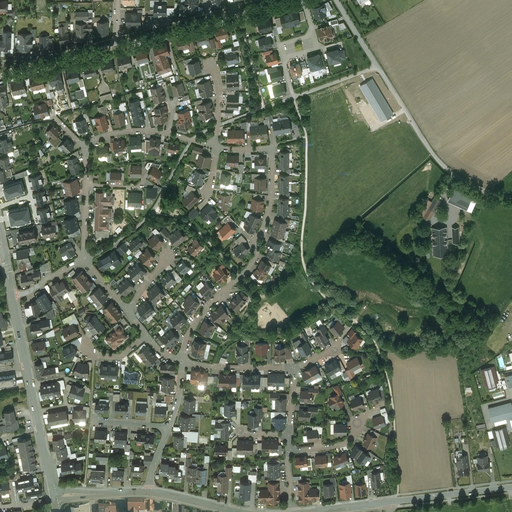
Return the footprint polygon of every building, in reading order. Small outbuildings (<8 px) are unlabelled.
[(185,5),(181,4),(180,12),(188,13),(188,11),(193,12),(194,10),(197,11),(198,6),(185,5)] [(158,5),(154,5),(154,16),(166,16),(166,8),(166,5),(162,5),(158,5)] [(323,5),(313,8),(316,18),(326,15),(323,5)] [(174,8),(166,8),(166,16),(166,17),(173,17),(174,8)] [(297,11),(289,14),(292,25),(296,23),(296,22),(299,21),(297,12),(297,11)] [(303,11),(297,12),(299,21),(306,19),(303,11)] [(136,13),(133,13),(133,14),(126,14),(127,26),(141,26),(141,14),(136,14),(136,13)] [(289,14),(281,16),(281,17),(283,26),(287,25),(287,26),(292,25),(289,14)] [(281,17),(275,19),(276,25),(277,27),(283,26),(281,17)] [(270,19),(258,22),(260,32),(272,29),(272,26),(270,19)] [(108,34),(108,22),(100,22),(98,22),(98,35),(108,34)] [(67,23),(59,24),(59,26),(64,26),(65,34),(68,34),(67,23)] [(86,23),(76,24),(76,40),(87,40),(87,30),(87,23),(86,23)] [(65,34),(64,26),(59,26),(60,35),(59,35),(60,43),(70,42),(69,33),(68,34),(65,34)] [(329,36),(333,35),(331,26),(327,27),(326,26),(322,27),(322,28),(318,29),(321,40),(325,39),(325,40),(330,38),(329,36)] [(226,27),(215,30),(218,39),(228,37),(226,27)] [(11,32),(4,32),(3,35),(4,35),(4,41),(0,40),(0,43),(0,44),(0,45),(1,45),(0,48),(0,50),(6,52),(8,52),(8,53),(13,53),(13,50),(10,50),(11,33),(11,32)] [(204,33),(197,35),(198,42),(198,43),(198,45),(200,46),(201,45),(202,44),(209,42),(207,35),(206,35),(204,34),(204,33)] [(31,34),(19,34),(19,40),(19,44),(19,45),(20,50),(32,50),(32,43),(33,43),(33,40),(32,40),(32,38),(31,34)] [(267,37),(259,39),(262,48),(264,48),(268,47),(272,46),(270,39),(270,36),(267,37)] [(187,38),(177,41),(179,49),(181,49),(182,50),(183,49),(184,48),(189,47),(188,43),(187,38)] [(49,47),(49,42),(48,42),(40,43),(40,51),(49,51),(49,47)] [(166,44),(154,48),(157,58),(156,58),(158,64),(161,63),(161,64),(168,61),(166,55),(169,54),(166,44)] [(340,60),(338,51),(337,49),(327,52),(330,63),(340,60)] [(344,50),(338,51),(340,60),(346,58),(344,50)] [(146,51),(140,53),(139,52),(136,53),(137,57),(139,63),(139,62),(143,61),(144,62),(149,61),(146,51)] [(233,52),(225,54),(227,59),(226,60),(226,61),(228,62),(228,63),(233,61),(234,63),(238,61),(236,52),(236,51),(233,52)] [(277,53),(267,56),(269,65),(279,62),(277,53)] [(319,54),(308,57),(311,69),(312,69),(312,71),(325,67),(321,54),(320,55),(319,54)] [(127,56),(117,59),(120,69),(132,65),(131,63),(129,55),(127,56)] [(111,59),(100,62),(103,71),(108,70),(108,71),(114,70),(111,59)] [(168,61),(161,64),(161,63),(158,64),(156,64),(159,73),(160,74),(161,74),(171,70),(168,61)] [(193,63),(188,64),(190,69),(191,70),(192,73),(201,71),(198,61),(193,63)] [(299,63),(290,66),(292,75),(302,73),(299,63)] [(95,64),(84,67),(86,76),(91,74),(92,76),(97,74),(95,64)] [(77,69),(66,71),(68,83),(78,80),(78,79),(80,79),(77,69)] [(280,69),(270,72),(273,81),(283,78),(280,69)] [(59,73),(49,75),(50,78),(51,85),(52,86),(56,85),(57,86),(57,85),(57,83),(61,82),(60,78),(61,78),(59,73)] [(159,73),(155,74),(157,79),(158,83),(160,83),(164,82),(161,74),(160,74),(159,73)] [(42,76),(36,77),(39,89),(45,87),(44,84),(45,84),(44,81),(42,76)] [(30,79),(31,85),(31,88),(32,88),(33,90),(39,89),(36,77),(30,79)] [(23,80),(17,82),(20,93),(26,92),(26,89),(26,86),(25,86),(24,80),(23,80)] [(204,82),(198,84),(201,95),(204,94),(204,95),(212,93),(211,88),(210,85),(209,81),(204,82)] [(11,83),(13,89),(12,89),(13,92),(14,95),(20,93),(17,82),(11,83)] [(181,83),(173,85),(174,89),(173,91),(173,92),(175,93),(175,95),(184,93),(181,83)] [(283,84),(273,87),(275,96),(286,93),(283,84)] [(161,86),(151,89),(153,95),(163,93),(162,87),(161,86)] [(163,93),(153,95),(154,102),(157,101),(165,99),(163,93)] [(6,95),(0,95),(0,106),(8,105),(6,95)] [(137,100),(129,102),(132,113),(141,110),(140,110),(139,109),(137,102),(137,100)] [(144,100),(137,102),(139,109),(146,107),(144,100)] [(125,102),(118,103),(120,111),(127,110),(125,102)] [(203,104),(200,105),(202,111),(202,112),(210,110),(212,109),(211,102),(203,104)] [(42,104),(39,104),(39,105),(34,106),(35,109),(34,109),(35,112),(48,109),(47,106),(46,103),(45,103),(42,104)] [(106,106),(98,108),(101,117),(104,116),(103,114),(108,113),(106,106)] [(159,108),(155,109),(156,116),(165,113),(165,114),(167,113),(165,106),(159,108)] [(48,109),(35,112),(36,115),(37,115),(37,118),(42,117),(45,116),(49,115),(48,109)] [(141,110),(132,113),(135,123),(139,122),(140,123),(144,122),(141,110)] [(210,110),(202,112),(202,111),(199,112),(201,119),(211,116),(210,110)] [(189,111),(178,113),(180,120),(189,118),(191,118),(189,111)] [(122,112),(114,114),(116,124),(119,123),(121,124),(125,123),(122,112)] [(165,113),(156,116),(155,116),(156,123),(161,122),(167,120),(165,114),(165,113)] [(101,117),(95,118),(97,124),(96,125),(97,127),(98,128),(99,130),(108,127),(105,115),(104,116),(101,117)] [(189,118),(180,120),(178,120),(180,127),(191,125),(189,118)] [(85,119),(76,122),(77,124),(74,125),(75,131),(79,130),(79,132),(88,129),(86,122),(85,119)] [(289,120),(281,121),(283,132),(291,131),(289,120)] [(281,121),(273,122),(275,133),(283,132),(281,121)] [(264,125),(258,126),(260,138),(267,137),(266,128),(266,125),(264,125)] [(56,126),(53,126),(48,131),(51,134),(50,135),(52,137),(54,138),(57,136),(61,131),(56,126)] [(251,127),(250,127),(251,130),(252,139),(260,138),(258,126),(251,127)] [(0,133),(1,139),(6,138),(10,137),(12,137),(12,133),(10,133),(9,130),(0,133)] [(241,130),(235,130),(235,142),(237,142),(237,143),(242,143),(242,142),(243,141),(243,130),(241,130)] [(54,138),(52,137),(49,141),(53,145),(59,138),(57,136),(54,138)] [(1,139),(0,139),(0,150),(12,148),(11,141),(7,142),(6,138),(1,139)] [(59,138),(53,145),(55,147),(62,141),(59,138)] [(140,138),(130,139),(131,148),(141,147),(141,142),(140,138)] [(160,140),(151,138),(150,140),(149,149),(150,149),(151,150),(154,151),(155,150),(155,148),(159,149),(160,140)] [(67,139),(61,145),(64,149),(64,150),(66,152),(67,152),(74,146),(71,144),(72,144),(70,141),(69,142),(67,139)] [(124,140),(114,142),(114,143),(115,146),(114,146),(115,150),(115,152),(119,152),(121,152),(123,149),(125,149),(124,140)] [(180,144),(170,142),(170,143),(168,149),(168,152),(174,153),(175,151),(177,152),(178,148),(179,148),(180,144)] [(107,146),(97,148),(98,150),(97,151),(97,155),(98,156),(107,155),(109,155),(108,154),(107,146)] [(203,149),(194,146),(193,152),(201,154),(203,149)] [(78,150),(70,155),(71,159),(76,157),(76,158),(79,157),(78,150)] [(283,152),(280,152),(280,160),(288,160),(288,152),(283,152)] [(201,154),(200,158),(199,159),(197,164),(207,167),(210,157),(201,154)] [(234,156),(228,156),(227,165),(231,165),(232,165),(233,165),(234,165),(238,165),(238,157),(234,157),(234,156)] [(9,157),(0,158),(0,159),(2,169),(7,168),(11,167),(9,157)] [(71,159),(68,159),(72,173),(79,171),(76,158),(76,157),(71,159)] [(259,158),(255,158),(255,159),(255,168),(258,168),(262,168),(265,168),(265,164),(265,163),(265,158),(259,158)] [(288,160),(280,160),(280,169),(288,169),(288,160)] [(141,166),(131,166),(131,176),(140,176),(141,166)] [(158,170),(153,167),(152,169),(148,176),(156,181),(162,172),(158,170)] [(2,169),(0,169),(0,176),(1,180),(5,179),(9,178),(9,176),(7,168),(2,169)] [(26,170),(15,174),(17,179),(28,175),(26,170)] [(197,171),(196,170),(195,174),(192,173),(191,176),(194,177),(193,180),(195,181),(196,184),(198,183),(202,184),(202,181),(203,178),(205,177),(204,176),(205,173),(203,173),(197,171)] [(121,173),(111,172),(110,181),(121,182),(121,180),(121,173)] [(227,174),(222,173),(222,176),(221,176),(221,179),(221,183),(229,184),(231,175),(227,174)] [(41,175),(29,178),(32,188),(44,186),(41,175)] [(288,175),(280,175),(280,184),(288,184),(288,175)] [(260,178),(255,178),(255,179),(255,189),(265,189),(265,184),(264,183),(264,179),(260,178)] [(69,181),(64,182),(65,188),(79,185),(78,184),(77,184),(76,179),(69,181)] [(21,181),(4,186),(8,197),(25,192),(21,181)] [(288,184),(280,184),(280,192),(288,192),(288,184)] [(79,185),(65,188),(67,194),(72,193),(79,192),(78,187),(79,187),(79,185)] [(196,189),(188,185),(186,189),(190,193),(190,194),(193,192),(194,193),(196,189)] [(153,189),(147,189),(147,202),(152,202),(152,198),(154,198),(157,192),(157,190),(157,189),(153,189)] [(471,198),(453,190),(448,201),(466,209),(471,198)] [(45,191),(33,194),(36,205),(47,203),(45,191)] [(104,192),(96,192),(95,202),(93,202),(93,205),(95,205),(95,223),(97,223),(97,230),(103,230),(106,230),(109,230),(109,227),(110,226),(109,224),(109,223),(109,221),(105,221),(106,217),(109,217),(111,217),(111,215),(113,213),(111,212),(111,210),(112,210),(112,209),(108,209),(108,205),(111,205),(114,205),(114,202),(115,201),(114,199),(114,198),(114,197),(112,197),(112,193),(106,193),(106,196),(104,196),(104,192)] [(193,192),(190,194),(190,193),(183,200),(187,204),(188,203),(191,206),(199,199),(194,193),(193,192)] [(220,194),(218,204),(219,204),(219,205),(219,206),(220,207),(221,207),(222,208),(227,209),(228,201),(231,196),(229,195),(224,195),(220,194)] [(431,202),(423,216),(429,220),(440,201),(434,197),(431,202)] [(288,198),(280,198),(279,207),(288,207),(288,198)] [(253,199),(252,204),(252,208),(253,209),(255,210),(256,209),(262,210),(264,201),(261,200),(253,199)] [(427,199),(418,214),(423,216),(431,202),(427,199)] [(65,202),(66,208),(76,206),(75,200),(70,201),(65,202)] [(209,205),(205,209),(200,214),(206,219),(207,218),(209,219),(210,219),(211,218),(213,220),(218,215),(214,212),(214,211),(215,210),(209,205)] [(76,206),(66,208),(68,214),(78,212),(76,206)] [(28,207),(9,211),(12,225),(17,224),(17,225),(26,223),(26,222),(31,221),(28,207)] [(279,207),(278,207),(278,214),(284,214),(284,215),(289,215),(289,207),(288,207),(279,207)] [(50,208),(37,211),(40,221),(52,219),(50,208)] [(195,208),(188,214),(193,218),(199,212),(195,208)] [(458,217),(442,211),(440,217),(456,223),(456,222),(463,224),(464,220),(458,217)] [(234,221),(228,215),(225,217),(222,220),(226,224),(228,222),(230,225),(234,221)] [(252,215),(250,215),(249,216),(247,217),(246,220),(257,225),(260,218),(258,217),(256,216),(252,215)] [(78,216),(67,218),(68,224),(79,222),(78,216)] [(423,216),(421,219),(418,217),(417,218),(417,217),(415,220),(420,223),(420,224),(421,225),(422,225),(424,227),(429,220),(423,216)] [(257,225),(246,220),(244,223),(245,225),(244,227),(246,228),(249,230),(252,231),(254,232),(257,225)] [(280,221),(275,220),(273,227),(285,230),(286,223),(280,221)] [(79,222),(68,224),(70,231),(72,231),(80,229),(79,222)] [(226,224),(219,230),(220,231),(219,232),(221,235),(222,234),(227,238),(235,230),(230,225),(228,222),(226,224)] [(54,225),(50,226),(48,226),(50,236),(50,237),(56,236),(54,225)] [(46,227),(42,227),(44,237),(46,236),(46,237),(50,236),(48,226),(46,226),(46,227)] [(285,230),(273,227),(271,234),(278,236),(283,237),(283,236),(285,230)] [(159,232),(155,228),(152,231),(155,235),(156,234),(159,237),(162,235),(159,232)] [(163,228),(159,232),(162,235),(165,238),(167,236),(168,237),(169,237),(169,236),(170,235),(163,228)] [(446,228),(432,228),(433,242),(446,241),(446,237),(446,228)] [(80,229),(72,231),(73,234),(71,234),(72,237),(82,234),(81,229),(80,229)] [(34,230),(19,233),(19,236),(18,236),(20,243),(37,240),(36,233),(35,233),(34,230)] [(176,232),(173,234),(172,233),(170,235),(169,236),(169,237),(176,245),(182,241),(188,237),(184,232),(182,234),(179,230),(176,232)] [(159,237),(156,234),(155,235),(153,237),(153,238),(150,242),(157,249),(160,247),(159,246),(163,242),(159,237)] [(241,235),(236,240),(241,244),(242,243),(243,244),(247,241),(241,235)] [(72,237),(67,238),(69,242),(70,242),(72,245),(76,243),(72,237)] [(138,238),(134,241),(134,240),(131,243),(132,243),(130,245),(134,250),(135,251),(138,248),(143,243),(138,238)] [(196,239),(193,242),(194,243),(188,249),(193,254),(196,251),(197,253),(203,247),(196,239)] [(280,244),(270,240),(267,248),(270,249),(278,251),(280,244)] [(446,241),(433,242),(433,247),(434,255),(447,254),(447,247),(446,242),(446,241)] [(69,242),(60,249),(64,255),(66,253),(69,257),(75,253),(72,249),(71,246),(72,246),(72,245),(70,242),(69,242)] [(128,248),(124,243),(117,249),(122,254),(128,248)] [(241,244),(237,248),(236,247),(234,249),(235,250),(234,251),(241,258),(247,251),(246,248),(243,244),(242,243),(241,244)] [(30,249),(16,252),(17,258),(28,256),(28,253),(30,253),(30,249)] [(143,253),(140,256),(148,264),(150,262),(151,263),(154,260),(153,259),(155,257),(147,249),(143,253)] [(278,251),(270,249),(269,252),(269,254),(268,257),(278,260),(281,252),(278,251)] [(115,251),(97,262),(102,270),(109,265),(113,263),(115,266),(123,261),(121,257),(119,259),(115,251)] [(28,256),(17,258),(20,269),(27,267),(26,262),(29,262),(28,256)] [(185,263),(183,260),(177,266),(178,266),(178,270),(181,270),(184,273),(186,271),(187,272),(190,268),(185,263)] [(265,262),(262,261),(258,267),(267,272),(267,273),(269,270),(269,269),(271,266),(265,262)] [(49,262),(40,266),(41,273),(51,270),(49,262)] [(145,272),(137,263),(133,267),(141,276),(145,272)] [(229,271),(223,264),(220,267),(226,273),(229,271)] [(141,276),(133,267),(128,271),(136,280),(141,276)] [(220,267),(215,271),(217,273),(214,275),(220,282),(223,280),(226,278),(225,278),(227,275),(226,273),(220,267)] [(267,272),(258,267),(254,274),(259,277),(263,280),(265,277),(265,275),(267,272)] [(180,276),(174,270),(169,274),(175,281),(180,276)] [(34,272),(26,274),(26,275),(21,276),(23,284),(33,282),(33,279),(40,278),(39,271),(34,272)] [(92,283),(81,271),(79,273),(78,272),(75,275),(76,275),(73,278),(75,281),(74,282),(80,289),(81,288),(84,291),(87,289),(89,288),(90,287),(90,286),(92,284),(92,283)] [(254,274),(253,273),(250,276),(255,281),(259,277),(254,274)] [(169,274),(166,275),(161,279),(169,287),(175,281),(169,274)] [(134,287),(126,278),(122,282),(130,291),(134,287)] [(214,285),(208,278),(205,281),(206,282),(207,282),(211,287),(214,285)] [(63,282),(51,289),(56,298),(59,301),(63,298),(62,297),(63,297),(62,296),(61,295),(68,290),(63,282)] [(130,291),(122,282),(117,286),(125,295),(130,291)] [(204,284),(203,283),(202,282),(201,282),(197,286),(197,287),(199,289),(200,289),(201,290),(201,292),(202,293),(203,293),(206,296),(213,289),(211,287),(207,282),(206,282),(204,284)] [(161,290),(156,285),(152,289),(160,298),(164,294),(161,290)] [(93,292),(90,295),(94,300),(104,292),(102,290),(101,291),(99,288),(93,292)] [(160,298),(152,289),(147,293),(151,298),(155,302),(156,302),(160,298)] [(43,291),(35,297),(38,302),(39,303),(48,298),(43,291)] [(248,297),(242,291),(239,294),(245,300),(248,297)] [(104,292),(94,300),(98,305),(101,303),(107,298),(105,295),(105,294),(104,292)] [(239,294),(235,298),(234,298),(232,300),(233,300),(230,303),(237,310),(246,301),(245,300),(239,294)] [(194,299),(190,295),(185,300),(187,301),(191,305),(195,308),(197,305),(199,303),(194,299)] [(48,298),(39,303),(43,310),(52,305),(52,304),(50,302),(48,298)] [(155,302),(151,298),(149,300),(153,304),(155,306),(158,304),(156,302),(155,302)] [(146,301),(142,305),(150,314),(154,310),(151,306),(146,301)] [(191,305),(187,301),(184,305),(186,307),(185,308),(186,310),(191,314),(195,309),(195,308),(191,305)] [(36,302),(28,304),(29,305),(31,315),(32,315),(39,313),(36,302)] [(112,302),(104,308),(105,309),(104,310),(112,321),(114,320),(114,321),(122,314),(118,310),(118,309),(116,307),(112,302)] [(150,314),(142,305),(137,309),(142,314),(145,318),(150,314)] [(222,306),(219,308),(219,307),(216,309),(217,309),(216,309),(217,310),(224,318),(228,315),(225,311),(225,310),(224,309),(222,306)] [(184,312),(179,307),(177,309),(179,312),(179,311),(183,316),(185,314),(184,312)] [(53,309),(45,313),(47,319),(54,317),(53,309)] [(217,310),(215,312),(214,311),(211,314),(212,315),(213,317),(214,317),(217,320),(218,319),(221,322),(224,319),(224,318),(217,310)] [(183,316),(179,311),(179,312),(175,315),(183,324),(187,320),(183,316)] [(92,318),(90,315),(86,318),(87,319),(84,321),(91,329),(99,321),(95,316),(92,318)] [(183,324),(175,315),(170,319),(174,324),(178,328),(183,324)] [(337,316),(333,321),(335,323),(338,321),(341,325),(344,322),(337,316)] [(76,317),(68,321),(71,326),(73,324),(74,325),(79,323),(76,317)] [(174,324),(170,319),(168,317),(166,319),(168,322),(172,326),(174,324)] [(48,320),(40,322),(40,323),(41,323),(42,329),(50,328),(48,320)] [(214,322),(212,320),(209,323),(214,325),(213,327),(216,329),(218,325),(214,322)] [(99,321),(91,329),(94,333),(98,330),(100,332),(105,328),(99,321)] [(209,323),(205,321),(203,325),(201,325),(202,327),(200,331),(209,336),(213,327),(214,325),(209,323)] [(335,323),(329,328),(335,335),(344,328),(341,325),(338,321),(335,323)] [(40,323),(31,325),(32,333),(42,331),(42,329),(41,323),(40,323)] [(71,326),(63,330),(67,339),(78,333),(74,325),(73,324),(71,326)] [(119,324),(114,328),(116,330),(118,333),(121,331),(123,329),(119,324)] [(324,325),(317,329),(319,334),(323,331),(324,332),(327,330),(324,325)] [(171,329),(170,329),(166,333),(174,342),(178,338),(171,329)] [(118,333),(116,330),(110,334),(111,335),(108,338),(111,342),(110,343),(113,347),(126,337),(121,331),(118,333)] [(324,332),(323,331),(319,334),(315,336),(321,345),(329,340),(324,332)] [(174,342),(166,333),(161,337),(165,341),(169,346),(174,342)] [(355,336),(352,334),(351,336),(352,337),(348,342),(356,348),(362,339),(356,334),(355,336)] [(160,335),(156,338),(161,345),(165,341),(161,337),(160,335)] [(67,359),(78,353),(74,347),(81,343),(79,339),(61,348),(67,359)] [(299,339),(292,343),(295,348),(298,347),(297,347),(302,344),(299,339)] [(201,342),(195,341),(194,344),(193,345),(192,347),(204,350),(206,344),(201,342)] [(44,342),(32,344),(34,354),(37,353),(39,354),(40,354),(41,352),(46,352),(44,342)] [(302,344),(297,347),(298,347),(300,351),(301,352),(303,354),(302,355),(311,350),(306,342),(302,344)] [(266,343),(256,343),(256,346),(254,348),(256,350),(256,353),(258,353),(260,354),(261,353),(266,353),(266,346),(267,345),(266,344),(266,343)] [(244,345),(237,346),(238,361),(247,360),(247,346),(247,345),(244,345)] [(142,351),(139,354),(143,359),(152,352),(148,346),(142,351)] [(139,347),(134,352),(137,355),(139,354),(142,351),(139,347)] [(204,350),(192,347),(192,349),(193,350),(192,353),(198,355),(203,356),(204,350)] [(290,347),(284,348),(285,357),(293,357),(290,347)] [(284,348),(275,348),(275,359),(285,359),(285,357),(284,348)] [(0,352),(0,362),(1,362),(13,360),(11,351),(1,353),(0,352)] [(152,352),(143,359),(148,365),(152,362),(157,358),(157,357),(152,352)] [(157,358),(152,362),(155,366),(161,362),(157,357),(157,358)] [(357,358),(347,363),(350,369),(351,371),(352,370),(361,366),(357,358)] [(329,363),(325,365),(330,373),(333,371),(334,372),(340,369),(337,362),(335,360),(329,363)] [(77,365),(73,373),(80,377),(83,364),(79,362),(78,362),(77,365)] [(167,363),(166,365),(161,365),(161,366),(159,367),(161,370),(160,371),(169,371),(174,372),(174,371),(175,366),(171,365),(171,364),(167,363)] [(43,364),(35,365),(37,379),(46,377),(44,370),(43,364)] [(88,364),(83,364),(80,377),(88,376),(88,370),(88,364)] [(118,366),(101,365),(101,368),(100,368),(99,372),(100,372),(100,376),(104,376),(104,378),(113,379),(113,377),(117,377),(117,373),(118,373),(118,369),(118,366)] [(312,367),(306,371),(302,373),(307,382),(320,375),(317,369),(315,366),(313,367),(312,367)] [(481,369),(486,386),(498,383),(494,366),(481,369)] [(321,367),(317,369),(320,375),(321,377),(325,375),(321,367)] [(54,368),(44,370),(46,377),(52,376),(53,373),(55,373),(54,368)] [(350,369),(346,371),(350,378),(355,375),(352,370),(351,371),(350,369)] [(125,370),(124,372),(124,379),(129,379),(129,381),(134,381),(134,382),(138,383),(138,373),(136,372),(136,371),(125,370)] [(200,371),(191,371),(191,374),(191,380),(191,382),(192,383),(194,383),(195,382),(199,382),(199,373),(200,373),(200,371)] [(200,373),(199,373),(199,382),(198,384),(207,384),(207,383),(207,376),(207,373),(200,373)] [(224,375),(222,375),(222,374),(219,374),(219,385),(222,385),(222,386),(226,387),(226,386),(227,386),(227,375),(226,374),(226,375),(225,375),(224,375)] [(257,374),(253,374),(253,376),(251,376),(251,387),(259,387),(259,386),(259,377),(259,375),(257,375),(257,374)] [(276,374),(268,374),(268,377),(268,385),(276,385),(276,374)] [(284,374),(276,374),(276,385),(279,385),(280,384),(283,384),(283,385),(284,385),(284,377),(284,374)] [(15,375),(4,377),(6,385),(6,386),(16,384),(15,375)] [(235,375),(233,375),(233,376),(231,376),(230,375),(229,375),(227,375),(227,386),(228,386),(228,387),(232,387),(232,386),(235,386),(235,378),(235,375)] [(244,376),(243,376),(243,382),(243,386),(247,387),(247,388),(251,388),(251,387),(251,376),(244,376)] [(58,383),(52,384),(54,395),(60,394),(59,390),(58,383)] [(46,385),(40,386),(41,391),(42,397),(48,396),(46,385)] [(77,387),(73,385),(71,391),(70,395),(75,397),(79,386),(78,386),(77,387)] [(87,386),(85,385),(82,388),(85,389),(84,391),(90,393),(90,388),(87,386)] [(338,385),(333,386),(336,394),(338,393),(342,392),(338,385)] [(79,386),(75,397),(81,399),(84,391),(85,389),(82,388),(80,388),(81,387),(79,386)] [(378,389),(370,392),(371,393),(368,394),(369,398),(369,399),(370,401),(371,402),(375,401),(378,400),(381,399),(381,398),(379,392),(378,389)] [(309,392),(301,391),(300,400),(305,400),(306,401),(310,402),(311,401),(312,393),(312,392),(309,392)] [(336,394),(331,397),(332,399),(329,400),(329,401),(331,406),(334,404),(336,407),(343,404),(338,393),(336,394)] [(355,399),(351,401),(354,410),(358,408),(358,409),(361,408),(360,407),(363,406),(363,403),(360,396),(355,398),(355,399)] [(279,399),(276,398),(276,399),(276,408),(285,409),(285,399),(279,399)] [(195,399),(185,399),(184,410),(194,411),(195,399)] [(109,402),(98,402),(98,405),(96,405),(95,411),(98,411),(108,412),(109,402)] [(511,405),(511,402),(488,408),(492,422),(506,418),(509,430),(511,429),(511,405)] [(128,404),(115,403),(115,412),(127,413),(128,404)] [(234,404),(225,403),(225,414),(234,414),(234,404)] [(147,404),(136,404),(135,414),(146,414),(147,404)] [(166,407),(156,406),(155,415),(166,416),(166,407)] [(306,410),(300,409),(299,419),(308,420),(309,415),(310,416),(310,412),(310,409),(308,409),(306,409),(306,410)] [(13,410),(4,412),(6,422),(10,422),(10,421),(15,420),(13,410)] [(66,411),(60,412),(62,422),(68,421),(68,420),(67,414),(66,411)] [(54,413),(48,414),(50,424),(56,423),(54,413)] [(255,415),(248,415),(248,420),(249,420),(249,425),(258,425),(258,417),(258,415),(255,415)] [(190,417),(181,416),(180,427),(189,428),(190,417)] [(382,416),(373,419),(376,428),(385,424),(384,420),(382,416)] [(285,418),(274,418),(274,421),(273,422),(273,424),(274,425),(276,425),(276,426),(285,426),(285,418)] [(15,420),(10,421),(10,422),(12,430),(19,429),(17,420),(15,420)] [(6,422),(2,423),(3,425),(0,425),(0,432),(12,430),(10,422),(6,422)] [(222,423),(221,423),(216,423),(216,429),(218,429),(219,430),(220,430),(221,429),(221,437),(228,437),(228,429),(231,427),(229,425),(229,423),(227,423),(222,423)] [(346,425),(334,425),(334,434),(340,434),(340,433),(346,433),(346,425)] [(505,428),(493,431),(497,446),(499,445),(499,448),(507,446),(507,443),(508,443),(505,428)] [(379,433),(371,429),(369,434),(376,437),(377,438),(379,433)] [(317,430),(307,431),(308,441),(318,440),(317,434),(317,430)] [(106,431),(95,431),(95,441),(99,441),(99,440),(105,440),(105,442),(106,442),(106,431)] [(127,433),(115,432),(114,441),(124,442),(126,442),(127,433)] [(146,434),(137,433),(137,443),(145,443),(145,445),(145,436),(146,436),(146,434)] [(369,434),(368,433),(367,436),(366,436),(364,439),(365,440),(364,442),(367,443),(366,445),(373,448),(375,444),(374,443),(376,437),(369,434)] [(182,436),(174,435),(174,446),(183,447),(183,438),(185,438),(184,435),(182,434),(182,436)] [(146,436),(145,436),(145,445),(153,446),(154,436),(146,436)] [(62,437),(53,439),(55,449),(56,448),(64,447),(62,437)] [(21,440),(17,441),(23,470),(27,469),(35,467),(35,465),(37,464),(36,463),(34,463),(34,462),(32,462),(32,460),(36,459),(35,458),(33,458),(33,455),(31,456),(31,454),(34,454),(34,452),(32,452),(32,450),(30,450),(30,448),(33,448),(33,446),(31,446),(31,444),(29,444),(28,443),(30,442),(29,438),(21,440)] [(226,445),(215,445),(215,453),(219,454),(219,455),(222,455),(227,455),(227,450),(227,447),(226,447),(226,445)] [(362,450),(356,446),(351,451),(352,454),(354,455),(354,457),(356,456),(357,457),(362,450),(362,451),(362,450)] [(64,447),(56,448),(58,458),(67,456),(65,447),(64,447)] [(365,453),(363,454),(363,451),(362,451),(362,450),(357,457),(356,458),(364,464),(369,457),(370,456),(367,454),(365,453)] [(377,456),(369,451),(367,454),(370,456),(369,457),(374,460),(377,456)] [(344,453),(333,458),(335,461),(334,461),(336,467),(340,465),(341,466),(346,464),(345,463),(347,462),(349,462),(347,458),(346,455),(345,456),(344,453)] [(326,458),(326,455),(315,457),(316,466),(327,465),(327,462),(326,458)] [(462,456),(456,457),(458,473),(469,472),(467,455),(462,456)] [(487,455),(477,456),(478,462),(477,463),(478,471),(489,469),(488,461),(487,455)] [(306,456),(296,457),(296,460),(295,460),(296,464),(297,464),(297,466),(307,465),(306,459),(306,456)] [(144,465),(132,464),(131,474),(142,475),(142,469),(143,469),(144,465)] [(77,466),(71,468),(73,477),(79,476),(77,466)] [(197,467),(188,467),(187,478),(189,480),(196,480),(197,469),(197,467)] [(105,470),(91,469),(90,480),(91,480),(96,481),(104,481),(105,470)] [(117,469),(113,469),(113,471),(112,478),(123,479),(124,470),(117,469)] [(197,469),(196,480),(196,482),(196,485),(197,486),(201,486),(201,485),(202,482),(205,482),(206,469),(197,469)] [(373,473),(372,473),(372,477),(373,480),(371,480),(372,486),(381,485),(379,472),(373,473)] [(225,476),(218,476),(213,476),(213,484),(218,484),(218,489),(227,489),(227,476),(225,476)] [(31,478),(15,481),(17,491),(23,489),(27,489),(33,487),(31,478)] [(8,482),(0,482),(0,500),(1,500),(1,493),(9,493),(8,482)] [(250,483),(240,482),(240,486),(238,486),(237,490),(235,490),(234,495),(240,495),(240,497),(249,498),(250,483)] [(305,482),(299,482),(299,486),(299,490),(299,496),(299,500),(300,501),(305,501),(308,501),(309,501),(309,499),(308,489),(308,483),(305,483),(305,482)] [(269,483),(269,490),(278,502),(278,501),(279,501),(279,496),(278,496),(278,490),(279,490),(279,486),(278,486),(278,483),(272,483),(269,483)] [(330,484),(323,485),(325,495),(334,493),(333,486),(332,483),(330,484)] [(347,483),(339,484),(341,496),(351,495),(349,483),(347,483)] [(365,483),(356,484),(357,495),(366,493),(365,483)] [(317,489),(308,489),(309,499),(312,499),(316,499),(316,498),(318,498),(318,493),(317,493),(317,489)] [(273,502),(278,502),(269,490),(261,491),(261,494),(259,494),(259,500),(262,500),(266,500),(269,499),(269,501),(273,501),(273,502)] [(139,502),(133,503),(128,503),(128,511),(144,511),(145,503),(144,503),(139,503),(139,502)] [(152,505),(152,503),(147,503),(145,503),(144,511),(152,511),(152,510),(154,510),(154,505),(152,505)]
